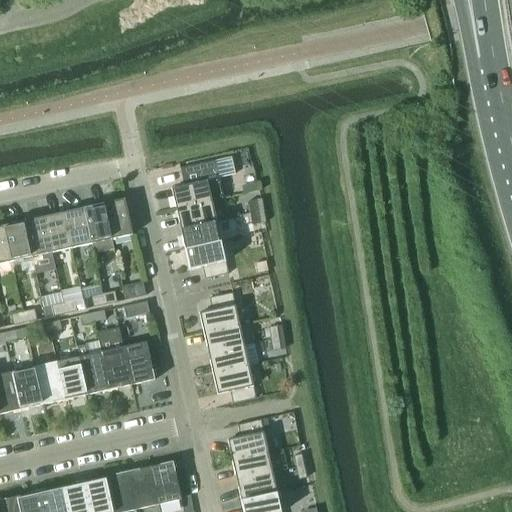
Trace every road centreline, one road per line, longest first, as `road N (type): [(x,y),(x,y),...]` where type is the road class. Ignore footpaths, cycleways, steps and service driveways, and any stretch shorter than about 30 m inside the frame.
road 1 (residential): [(187,423),(132,167)]
road 2 (residential): [(0,466),(187,423)]
road 3 (residential): [(0,196),(132,167)]
